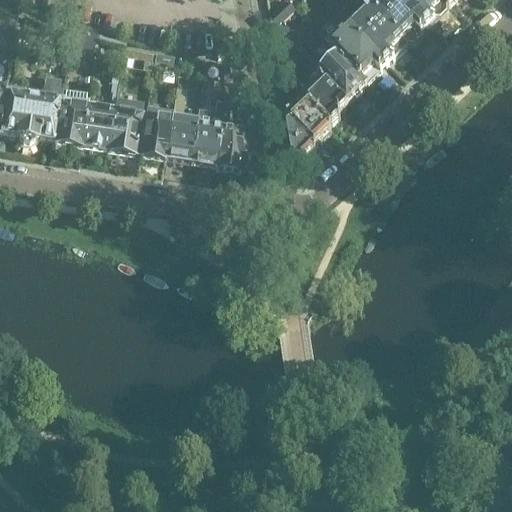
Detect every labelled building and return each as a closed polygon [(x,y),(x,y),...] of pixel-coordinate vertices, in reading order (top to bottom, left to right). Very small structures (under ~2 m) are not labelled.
[(367,6),(373,12),(409,49),(430,29),(401,0),(364,0),(363,2),(367,6)] [(401,0),(430,29),(449,11),(438,0),(401,0)] [(438,0),(449,11),(459,0),(438,0)] [(294,16),(296,15),(288,6),(271,21),(274,35),(276,34),(294,16)] [(358,25),(352,31),(390,68),(396,61),(409,49),(373,12),(367,6),(353,19),(358,25)] [(0,14),(0,24),(18,27),(19,20),(0,14)] [(294,16),(276,34),(285,45),(305,28),(294,16)] [(325,46),(330,51),(329,53),(332,55),(363,86),(364,85),(367,89),(368,88),(369,89),(390,68),(352,31),(351,32),(346,26),(325,46)] [(98,44),(76,38),(72,54),(94,61),(98,44)] [(101,39),(100,45),(106,47),(106,46),(120,50),(124,50),(125,47),(123,47),(101,39)] [(298,59),(289,50),(283,56),(292,65),(298,59)] [(313,73),(316,76),(319,80),(348,109),(369,89),(368,88),(367,89),(364,85),(363,86),(332,55),(313,73)] [(174,61),(171,60),(156,58),(155,65),(173,69),(174,61)] [(223,136),(217,176),(241,180),(246,176),(246,175),(229,68),(225,68),(223,135),(223,136)] [(302,98),(304,99),(307,103),(332,130),(341,122),(341,116),(348,109),(319,80),(316,76),(297,93),(302,98)] [(286,78),(280,80),(283,90),(290,87),(286,79),(286,78)] [(6,100),(0,133),(0,140),(15,143),(15,146),(18,146),(18,148),(21,153),(28,154),(32,148),(35,149),(35,147),(53,149),(52,152),(53,152),(60,109),(61,102),(61,99),(62,92),(56,91),(57,82),(41,79),(38,98),(10,94),(9,101),(6,100)] [(114,118),(107,159),(107,160),(134,164),(135,158),(138,158),(144,123),(126,120),(128,114),(126,108),(129,90),(119,88),(115,112),(114,118)] [(60,109),(53,152),(80,156),(81,155),(88,114),(90,97),(65,93),(64,103),(61,102),(60,109)] [(173,128),(166,167),(192,171),(198,132),(200,120),(198,119),(184,117),(188,95),(178,93),(174,116),(173,128)] [(286,113),(287,120),(294,161),(295,162),(300,167),(306,167),(317,156),(317,151),(332,136),(332,130),(307,103),(304,99),(302,98),(300,99),(286,113)] [(88,114),(81,155),(107,159),(114,118),(115,112),(88,108),(88,114)] [(140,159),(139,163),(165,167),(166,167),(173,128),(174,116),(147,111),(145,124),(139,159),(140,159)] [(198,132),(192,171),(215,175),(214,176),(217,176),(223,136),(223,135),(198,132)]
